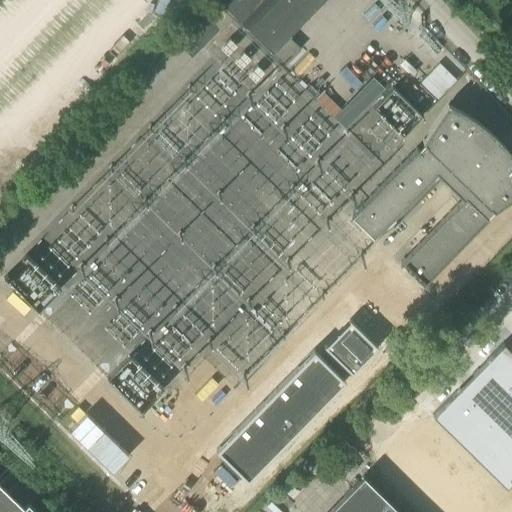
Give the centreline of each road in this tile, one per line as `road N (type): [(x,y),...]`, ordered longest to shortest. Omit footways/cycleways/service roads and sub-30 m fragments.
road 1 (residential): [(372,440),(511,297)]
road 2 (unclassified): [(511,88),(425,0)]
